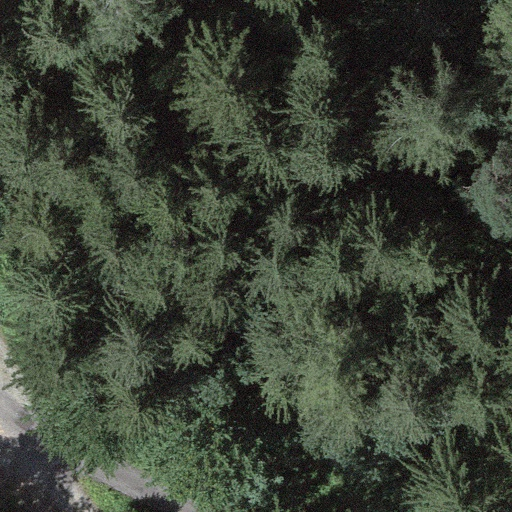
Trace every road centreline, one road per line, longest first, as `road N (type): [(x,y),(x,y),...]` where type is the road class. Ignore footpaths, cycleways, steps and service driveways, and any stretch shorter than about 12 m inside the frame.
road 1 (track): [(12,385),(180,511)]
road 2 (track): [(45,511),(10,467),(12,385)]
